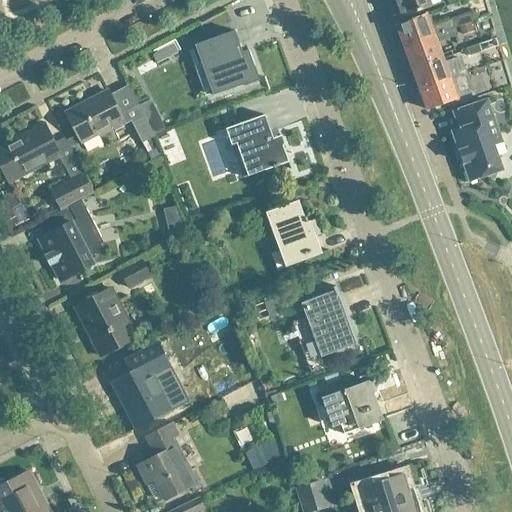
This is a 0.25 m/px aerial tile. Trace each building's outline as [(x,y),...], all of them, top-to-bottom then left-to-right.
[(442,0),(392,0),(399,18),(428,7),(430,5),(442,1),(442,0)] [(426,13),(400,22),(396,23),(404,44),(452,26),(449,18),(430,25),(426,13)] [(452,26),(404,44),(411,64),(440,53),(436,41),(455,34),(452,26)] [(247,50),(245,46),(240,48),(234,30),(195,44),(212,94),(243,83),(243,85),(258,79),(248,50),(247,50)] [(488,50),(489,35),(462,34),(462,49),(488,50)] [(443,61),(442,58),(412,68),(420,88),(466,72),(460,55),(443,61)] [(466,72),(420,88),(427,109),(447,102),(456,99),(456,97),(473,91),(466,72)] [(138,104),(120,114),(107,90),(66,112),(65,111),(64,111),(80,142),(97,133),(99,137),(130,121),(142,142),(154,136),(138,104)] [(501,169),(500,165),(492,144),(497,142),(499,138),(486,99),(453,111),(459,128),(452,130),(458,150),(459,152),(461,151),(464,159),(462,160),(462,162),(463,162),(469,180),(501,169)] [(225,128),(244,181),(288,165),(289,168),(290,168),(282,145),(284,144),(283,142),(281,143),(276,128),(270,130),(264,114),(225,128)] [(71,180),(83,173),(64,137),(53,142),(43,124),(0,146),(0,164),(8,181),(58,155),(71,180)] [(65,208),(64,207),(80,199),(93,192),(83,173),(71,180),(52,190),(62,209),(65,208)] [(20,220),(14,209),(21,205),(15,194),(0,201),(0,208),(12,231),(31,221),(29,215),(20,220)] [(64,207),(65,208),(47,217),(53,230),(39,237),(47,253),(44,255),(49,265),(52,263),(60,280),(93,264),(90,258),(94,256),(93,253),(98,251),(96,248),(101,246),(99,243),(102,242),(80,199),(64,207)] [(304,217),(297,199),(265,212),(279,249),(268,253),(275,270),(328,250),(328,249),(321,251),(313,229),(310,230),(305,216),(304,217)] [(151,276),(141,257),(118,270),(127,288),(151,276)] [(354,342),(337,295),(339,295),(335,285),(332,286),(334,290),(301,302),(320,355),(354,342)] [(135,337),(110,287),(74,306),(100,356),(135,337)] [(298,305),(293,290),(263,301),(268,316),(298,305)] [(224,311),(193,326),(204,347),(234,331),(224,311)] [(168,362),(157,341),(123,358),(130,372),(113,380),(137,426),(124,432),(124,433),(169,410),(149,372),(168,362)] [(334,409),(343,434),(383,419),(368,380),(321,397),(326,411),(334,409)] [(395,443),(421,433),(411,406),(385,416),(395,443)] [(172,436),(177,434),(171,422),(145,436),(151,448),(160,443),(164,450),(135,465),(156,504),(197,482),(172,436)] [(50,511),(29,470),(0,485),(0,511),(50,511)] [(419,511),(412,488),(407,490),(402,475),(360,488),(367,511),(419,511)] [(301,511),(309,511),(331,505),(323,478),(294,487),(301,511)] [(166,511),(199,511),(198,510),(204,508),(198,496),(166,511)]
